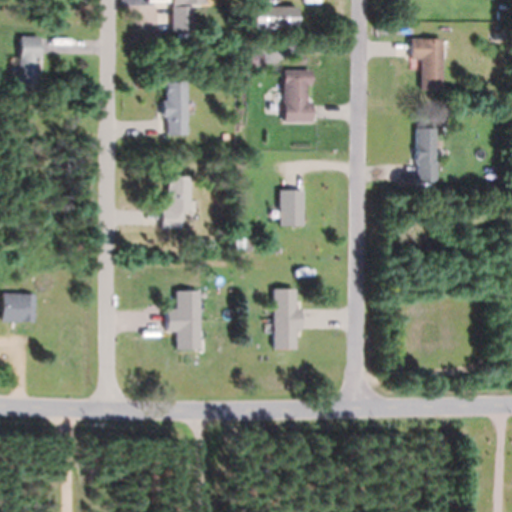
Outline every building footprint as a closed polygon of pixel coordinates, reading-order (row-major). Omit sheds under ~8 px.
[(169,0),(202,0),(202,3),(191,3),(192,30),(189,31),(169,31),(169,30),(169,6),(169,0)] [(298,29),(298,7),(259,7),(259,29),(298,29)] [(508,20),(495,20),(495,9),(508,9),(508,20)] [(37,52),(37,59),(36,90),(15,89),(16,58),(17,36),(37,36),(37,38),(37,52)] [(408,56),(408,42),(408,38),(440,38),(440,90),(418,90),(418,59),(408,59),(408,56)] [(309,118),(309,121),(281,121),(281,70),(309,69),(309,84),(304,84),(305,101),(308,101),(308,105),(309,118)] [(164,133),(164,120),(163,120),(163,119),(163,116),(159,116),(159,100),(163,100),(163,81),(184,81),(184,120),(183,120),(184,134),(164,134),(164,133)] [(414,180),(414,163),(413,163),(413,162),(413,127),(433,127),(432,161),(434,161),(433,181),(414,181),(414,180)] [(158,209),(158,207),(165,207),(165,176),(187,176),(187,210),(177,210),(177,227),(158,227),(158,224),(158,209)] [(301,191),(301,225),(277,225),(277,190),(287,190),(301,190),(301,191)] [(299,327),(299,329),(293,329),(294,348),(271,348),(270,288),(293,288),(293,308),(298,308),(298,309),(299,327)] [(163,310),(163,308),(173,308),(173,290),(197,290),(197,349),(173,349),(173,331),(163,331),(163,330),(163,310)] [(18,322),(0,321),(0,292),(20,292),(20,293),(33,293),(32,321),(18,321),(18,322)]
